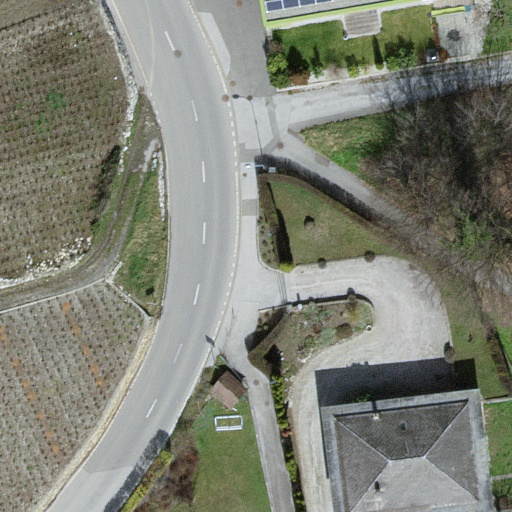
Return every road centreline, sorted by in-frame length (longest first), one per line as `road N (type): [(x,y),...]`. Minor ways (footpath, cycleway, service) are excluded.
road 1 (tertiary): [(79,511),(148,413),(181,347),(203,249),(196,119),(151,0)]
road 2 (track): [(173,49),(116,233),(73,280),(0,301)]
